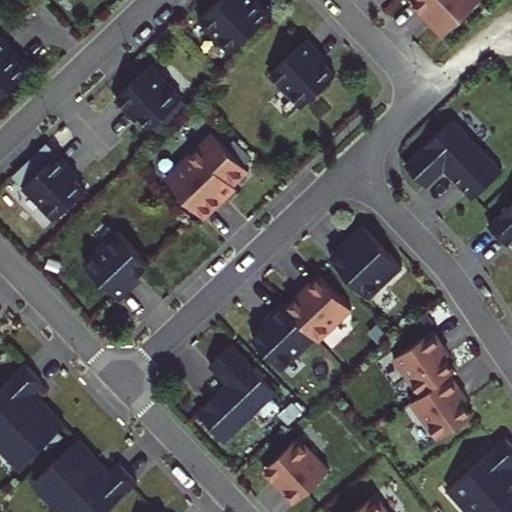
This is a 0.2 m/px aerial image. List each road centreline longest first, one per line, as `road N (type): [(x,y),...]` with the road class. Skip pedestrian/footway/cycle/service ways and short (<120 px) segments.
road 1 (residential): [(350,165),(121,383)]
road 2 (residential): [(350,165),(447,267),(511,362)]
road 3 (residential): [(334,0),(422,93),(350,165)]
road 4 (residential): [(156,0),(0,145)]
road 5 (residential): [(243,511),(121,383)]
road 6 (residential): [(121,383),(0,255)]
